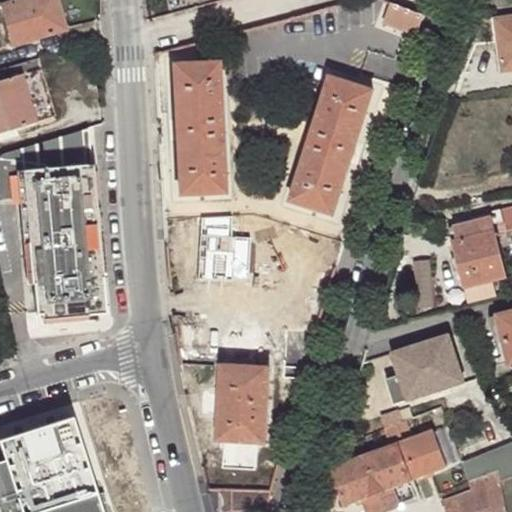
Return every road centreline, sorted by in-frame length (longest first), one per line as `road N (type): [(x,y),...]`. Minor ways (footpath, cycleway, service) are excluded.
road 1 (unclassified): [(300,511),(386,230),(468,0)]
road 2 (tertiary): [(132,40),(153,345)]
road 3 (tertiary): [(153,345),(190,511)]
road 4 (unclassified): [(0,391),(153,345)]
road 5 (residential): [(132,40),(278,0)]
